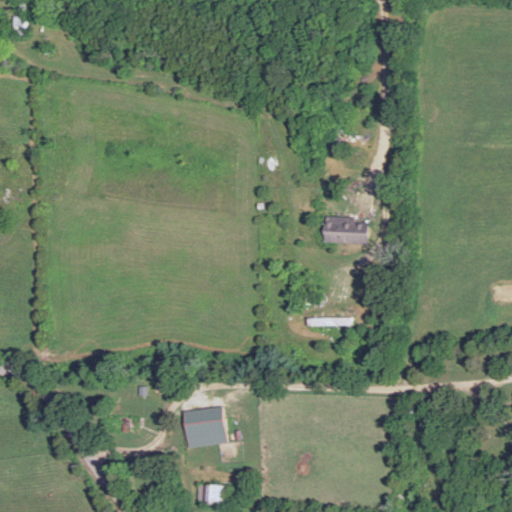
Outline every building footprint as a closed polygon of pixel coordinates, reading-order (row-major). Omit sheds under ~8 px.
[(24,0),(24,16),(19,16),(19,34),(34,34),(33,0),(24,0)] [(374,216),(328,216),(328,241),(374,241),(374,216)] [(354,323),(354,315),(312,315),(312,323),(354,323)] [(175,387),(175,371),(154,371),(154,387),(175,387)] [(235,482),(200,482),(200,501),(235,501),(235,482)]
